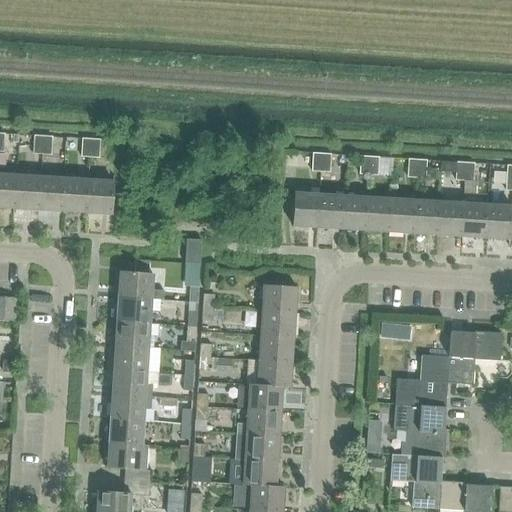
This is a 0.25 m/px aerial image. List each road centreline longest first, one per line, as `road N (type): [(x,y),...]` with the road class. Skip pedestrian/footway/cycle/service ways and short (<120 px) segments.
road 1 (residential): [(49,511),(59,271),(45,260),(0,257)]
road 2 (residential): [(319,511),(331,310)]
road 3 (residential): [(511,285),(353,278),(335,293),(331,310)]
road 4 (residential): [(511,405),(483,404),(482,465),(511,466)]
